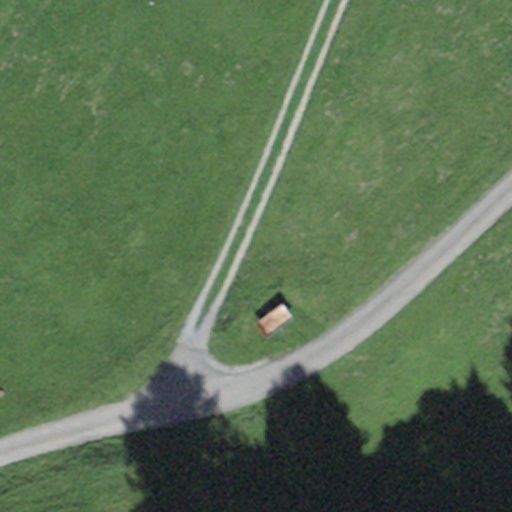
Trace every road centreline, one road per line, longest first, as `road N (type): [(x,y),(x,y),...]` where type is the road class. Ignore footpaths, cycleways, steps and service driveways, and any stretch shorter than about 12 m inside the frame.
road 1 (unclassified): [(511,192),(351,334),(287,373),(0,455)]
road 2 (track): [(344,0),(180,404)]
